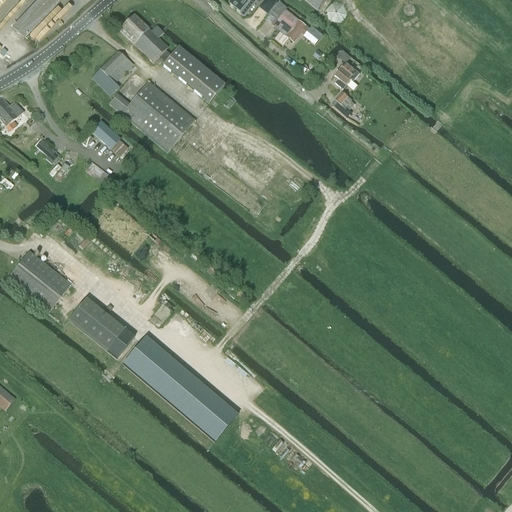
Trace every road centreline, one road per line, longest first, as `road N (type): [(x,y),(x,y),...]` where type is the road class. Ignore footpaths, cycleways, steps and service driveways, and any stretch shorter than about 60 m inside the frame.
road 1 (track): [(511,97),(505,106),(475,80),(427,135),(390,144),(344,197),(335,196),(305,253),(201,370),(366,511)]
road 2 (track): [(335,196),(301,166),(230,139),(88,17)]
road 3 (track): [(201,370),(40,246),(0,240)]
road 4 (track): [(511,76),(413,1),(382,28),(354,5)]
road 5 (tertiary): [(108,0),(0,84)]
